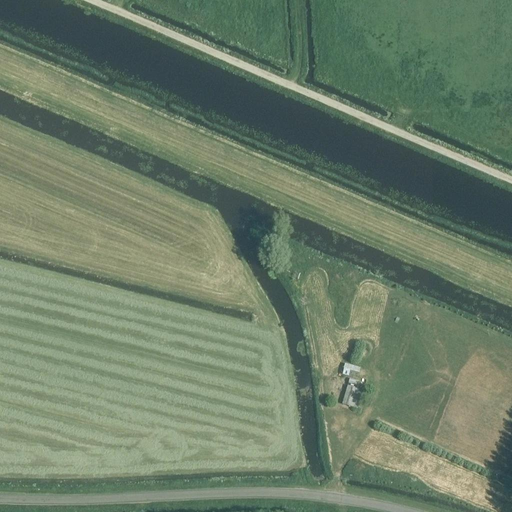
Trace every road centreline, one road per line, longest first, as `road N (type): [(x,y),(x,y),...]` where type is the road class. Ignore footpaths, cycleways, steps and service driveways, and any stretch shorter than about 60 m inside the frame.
road 1 (track): [(87,0),(511,179)]
road 2 (unclassified): [(404,511),(332,495),(0,499)]
